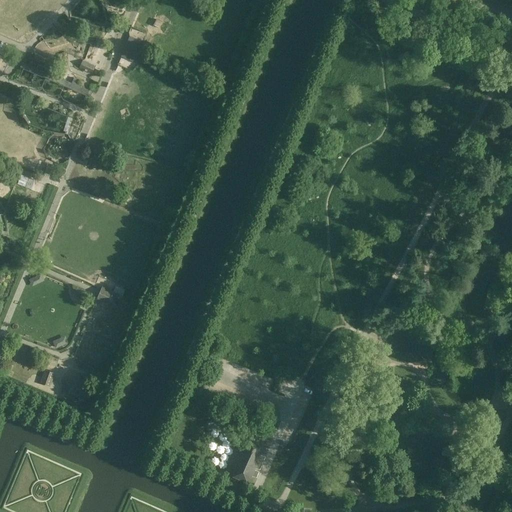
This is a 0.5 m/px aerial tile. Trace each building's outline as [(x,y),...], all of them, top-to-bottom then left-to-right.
[(119,55),(125,57),(137,62),(144,43),(126,36),(119,55)] [(1,42),(0,44),(0,53),(7,57),(12,46),(1,42)] [(80,68),(88,71),(95,73),(98,65),(83,59),(80,68)] [(90,96),(92,92),(52,75),(54,71),(38,64),(36,68),(22,62),(20,67),(24,69),(46,78),(64,85),(87,95),(90,96)] [(22,174),(19,183),(33,188),(36,180),(22,174)] [(33,286),(45,280),(42,273),(30,279),(33,286)] [(107,305),(108,303),(113,291),(102,286),(96,300),(107,305)] [(78,288),(75,294),(82,297),(84,298),(87,291),(78,288)] [(56,347),(69,342),(66,335),(53,340),(56,347)] [(51,387),(55,375),(55,374),(45,370),(41,383),(42,383),(51,387)] [(81,392),(73,389),(71,395),(78,398),(81,392)] [(271,427),(250,418),(248,423),(264,430),(264,432),(268,434),(271,427)] [(270,443),(243,432),(225,474),(252,486),(270,443)]
